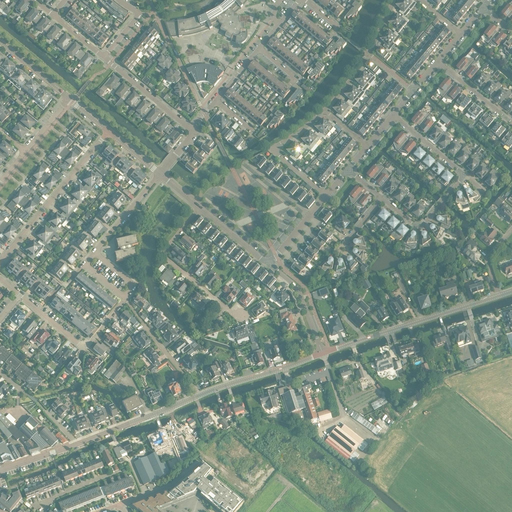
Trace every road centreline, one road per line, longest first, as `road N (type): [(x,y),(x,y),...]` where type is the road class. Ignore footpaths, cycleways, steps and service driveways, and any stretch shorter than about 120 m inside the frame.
road 1 (tertiary): [(323,354),(499,296)]
road 2 (residential): [(0,261),(109,131)]
road 3 (residential): [(238,318),(164,254),(201,207)]
road 4 (residential): [(21,296),(86,350),(124,298)]
road 5 (residential): [(325,110),(273,151),(326,195)]
road 6 (residential): [(393,0),(368,56),(325,110)]
road 7 (tertiary): [(202,395),(323,354)]
road 8 (residential): [(202,395),(124,298)]
